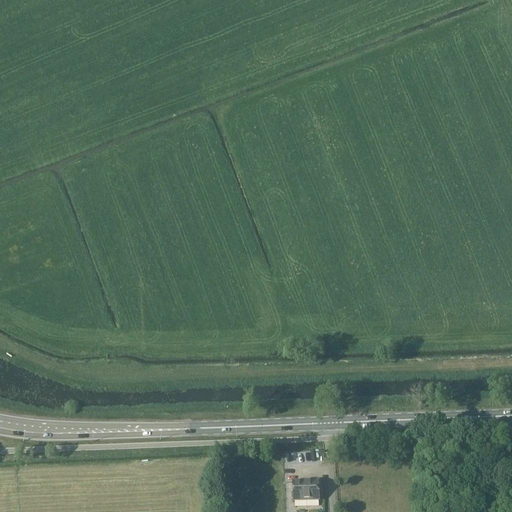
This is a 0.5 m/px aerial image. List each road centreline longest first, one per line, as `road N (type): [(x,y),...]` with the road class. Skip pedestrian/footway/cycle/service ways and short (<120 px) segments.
road 1 (primary): [(193,428),(511,415)]
road 2 (primary): [(0,431),(94,436),(193,428)]
road 3 (primary): [(193,428),(0,421)]
